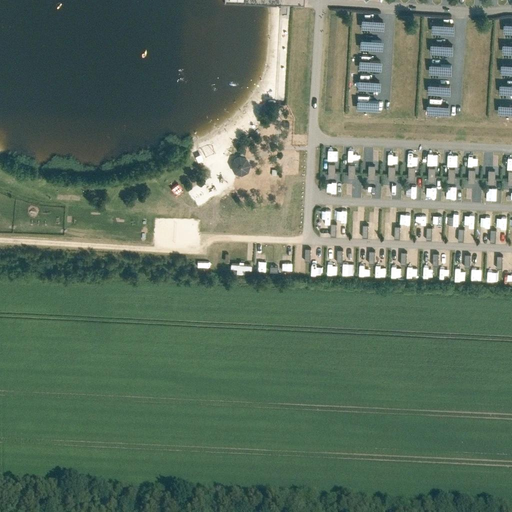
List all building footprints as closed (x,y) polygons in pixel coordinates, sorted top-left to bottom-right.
[(383,20),(363,19),(362,28),(383,29),(383,20)] [(457,24),(436,23),(436,32),(456,33),(457,24)] [(383,40),(363,39),(362,49),(383,50),(383,40)] [(456,44),(435,43),(435,52),(455,53),(456,44)] [(383,60),(362,59),(362,69),(382,70),(383,60)] [(454,64),(434,63),(433,73),(454,74),(454,64)] [(382,81),(361,80),(361,89),(381,90),(382,81)] [(511,83),(504,84),(503,93),(511,93),(511,83)] [(453,84),(432,84),(432,93),(452,94),(453,84)] [(381,100),(360,99),(360,109),(380,110),(381,100)] [(452,105),(431,104),(431,113),(451,114),(452,105)] [(511,104),(503,104),(503,113),(511,113),(511,104)] [(350,150),(350,161),(359,161),(359,150),(350,150)] [(480,167),(480,156),(469,156),(469,167),(480,167)] [(323,209),(322,221),(332,222),(334,210),(323,209)] [(354,210),(354,220),(365,220),(365,210),(354,210)] [(348,220),(349,212),(340,211),(339,219),(348,220)] [(476,226),(477,216),(467,215),(466,225),(476,226)] [(508,227),(509,217),(499,217),(498,227),(508,227)] [(307,273),(307,261),(297,262),(297,273),(307,273)] [(324,274),(323,262),(313,263),(313,274),(324,274)] [(355,274),(355,264),(345,264),(345,274),(355,274)] [(361,264),(361,275),(371,275),(371,264),(361,264)] [(496,280),(498,268),(487,267),(486,279),(496,280)]
